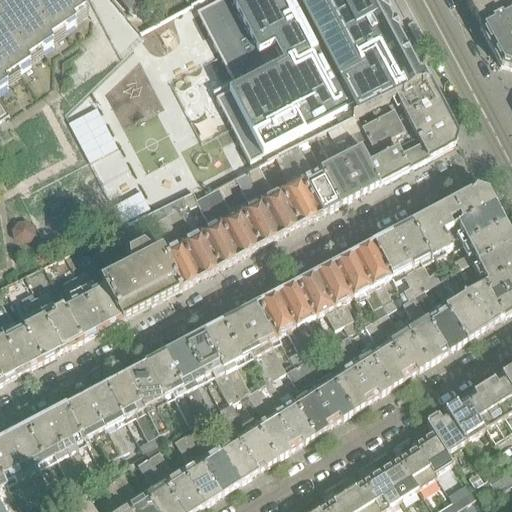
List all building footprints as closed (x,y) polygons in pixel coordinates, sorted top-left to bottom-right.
[(0,124),(9,119),(0,105),(0,95),(9,90),(6,86),(13,81),(17,79),(31,70),(31,69),(29,65),(37,60),(40,57),(53,49),(53,48),(51,45),(62,37),(77,28),(74,24),(86,16),(76,2),(79,0),(3,0),(0,2),(0,124)] [(115,0),(128,16),(147,0),(115,0)] [(293,0),(294,1),(295,0),(317,0),(328,20),(319,25),(333,53),(342,48),(357,76),(340,85),(358,119),(394,100),(427,82),(425,78),(417,82),(394,40),(396,39),(391,30),(389,31),(384,22),(386,21),(374,0),(373,1),(373,0),(293,0)] [(487,0),(463,0),(464,1),(463,2),(468,10),(487,0)] [(480,32),(511,15),(511,0),(487,0),(468,10),(473,19),(480,32)] [(511,73),(511,15),(480,32),(501,71),(511,74),(511,73)] [(355,146),(438,102),(430,86),(429,86),(427,82),(394,100),(401,113),(361,134),(354,121),(345,126),(355,146)] [(366,165),(449,122),(438,102),(355,146),(366,165)] [(454,150),(457,139),(449,122),(366,165),(379,190),(454,150)] [(379,190),(366,165),(355,146),(345,126),(326,136),(332,148),(360,200),(379,190)] [(360,200),(332,148),(322,154),(329,167),(320,171),(341,210),(360,200)] [(341,210),(320,171),(310,176),(303,163),(301,164),(295,152),(286,157),(320,221),(341,210)] [(320,221),(286,157),(275,163),(289,189),(281,193),(301,231),(320,221)] [(301,231),(281,193),(272,198),(264,185),(258,171),(246,177),(281,242),(301,231)] [(281,242),(246,177),(235,183),(251,210),(241,215),(261,252),(281,242)] [(461,226),(494,209),(487,196),(477,193),(442,211),(449,225),(458,220),(461,226)] [(261,252),(241,215),(232,220),(218,194),(208,199),(242,263),(261,252)] [(198,209),(196,205),(195,203),(192,198),(183,202),(187,209),(189,213),(198,209)] [(242,263),(208,199),(196,205),(198,209),(210,232),(202,237),(221,274),(242,263)] [(194,241),(179,213),(187,209),(183,202),(163,212),(167,220),(169,219),(202,283),(221,274),(202,237),(194,241)] [(466,248),(504,227),(494,209),(461,226),(456,228),(466,248)] [(452,253),(444,237),(453,232),(449,225),(442,211),(412,227),(428,258),(431,264),(452,253)] [(202,283),(169,219),(167,220),(163,212),(156,215),(145,221),(149,230),(156,227),(171,253),(164,257),(182,294),(202,283)] [(133,260),(134,272),(105,288),(105,289),(104,290),(123,325),(152,310),(182,294),(164,257),(158,245),(146,251),(133,227),(124,232),(130,242),(123,249),(133,260)] [(418,264),(428,258),(412,227),(392,238),(424,297),(441,286),(442,284),(438,276),(428,281),(418,264)] [(477,268),(511,248),(511,242),(504,227),(466,248),(477,268)] [(424,297),(392,238),(373,248),(392,282),(401,277),(409,292),(399,298),(404,308),(413,303),(424,297)] [(384,286),(392,282),(373,248),(353,258),(386,320),(387,319),(382,311),(391,306),(383,291),(384,286)] [(466,302),(486,291),(511,276),(511,248),(477,268),(487,287),(478,291),(474,282),(478,280),(473,271),(459,278),(458,276),(452,279),(466,302)] [(386,320),(353,258),(335,268),(353,302),(360,299),(364,301),(377,324),(386,320)] [(475,270),(469,258),(453,267),(458,276),(459,278),(473,271),(475,270)] [(346,306),(353,302),(335,268),(316,278),(345,330),(350,340),(358,336),(353,325),(345,311),(346,306)] [(123,325),(104,290),(96,294),(86,276),(74,282),(102,336),(123,325)] [(511,318),(511,276),(486,291),(504,323),(511,318)] [(345,330),(316,278),(297,288),(315,322),(323,318),(326,320),(334,336),(345,330)] [(486,334),(466,302),(452,279),(442,284),(441,286),(451,300),(442,306),(467,347),(486,334)] [(102,336),(74,282),(62,289),(71,306),(64,310),(83,346),(102,336)] [(308,326),(315,322),(297,288),(277,298),(305,350),(315,345),(308,330),(308,326)] [(83,346),(64,310),(55,314),(43,291),(32,296),(36,303),(63,357),(83,346)] [(504,323),(486,291),(466,302),(486,334),(504,323)] [(467,347),(442,306),(433,312),(424,297),(413,303),(448,359),(467,347)] [(305,350),(277,298),(259,308),(278,342),(284,338),(288,340),(296,355),(305,350)] [(63,357),(36,303),(34,304),(32,299),(21,305),(23,310),(32,327),(24,331),(43,368),(63,357)] [(448,359),(413,303),(404,308),(403,309),(413,325),(405,331),(429,371),(441,363),(448,359)] [(270,349),(279,345),(278,342),(259,308),(241,318),(276,384),(278,382),(282,380),(293,373),(291,367),(283,372),(270,349)] [(43,368),(24,331),(16,335),(3,310),(0,311),(0,333),(23,378),(43,368)] [(276,384),(241,318),(222,327),(242,363),(250,359),(263,383),(254,387),(255,388),(258,394),(259,393),(276,384)] [(429,371),(405,331),(397,336),(387,319),(386,320),(377,324),(375,325),(411,382),(418,378),(429,371)] [(411,382),(375,325),(363,332),(374,349),(367,354),(392,394),(403,387),(403,386),(411,382)] [(234,368),(242,363),(222,327),(204,337),(239,405),(247,400),(258,394),(255,388),(246,393),(234,368)] [(23,378),(0,333),(0,381),(4,388),(23,378)] [(239,405),(204,337),(185,347),(203,383),(212,379),(226,407),(218,411),(221,415),(231,409),(239,405)] [(362,345),(357,337),(351,341),(356,350),(362,345)] [(392,394),(367,354),(359,359),(347,342),(339,346),(337,347),(373,405),(392,394)] [(195,387),(203,383),(185,347),(163,359),(200,427),(212,420),(219,416),(221,415),(218,411),(210,415),(195,387)] [(373,405),(337,347),(325,355),(336,373),(329,378),(355,417),(365,411),(365,410),(373,405)] [(200,427),(163,359),(145,368),(163,404),(172,399),(187,427),(178,432),(180,436),(181,438),(182,437),(193,431),(200,427)] [(355,417),(329,378),(321,383),(309,364),(297,371),(334,430),(342,425),(355,417)] [(172,441),(155,408),(163,404),(145,368),(125,379),(161,449),(164,447),(181,438),(180,436),(172,441)] [(334,430),(297,371),(293,373),(282,380),(284,384),(288,381),(298,397),(290,401),(316,442),(328,434),(327,434),(334,430)] [(511,375),(501,382),(511,400),(511,375)] [(161,449),(125,379),(106,389),(124,424),(133,420),(147,446),(139,451),(143,458),(145,457),(152,453),(156,451),(161,449)] [(316,442),(290,401),(283,406),(272,390),(280,385),(278,382),(276,384),(259,393),(297,453),(316,442)] [(511,400),(501,382),(482,394),(511,440),(511,400)] [(129,456),(115,429),(124,424),(106,389),(86,400),(118,462),(129,456)] [(297,453),(259,393),(258,394),(247,400),(260,421),(253,426),(278,466),(290,458),(289,458),(297,453)] [(511,441),(511,440),(482,394),(464,405),(485,438),(494,453),(511,441)] [(118,462),(86,400),(65,411),(84,446),(94,441),(99,452),(107,467),(113,477),(123,471),(118,462)] [(485,438),(464,405),(463,406),(457,410),(456,410),(446,417),(466,449),(485,438)] [(278,466),(253,426),(247,418),(240,423),(231,409),(221,415),(219,416),(221,419),(259,477),(266,473),(278,466)] [(75,451),(84,446),(65,411),(46,421),(80,486),(90,480),(75,451)] [(466,449),(446,417),(445,418),(438,422),(426,429),(431,437),(448,461),(466,449)] [(259,477),(221,419),(211,425),(223,444),(215,449),(241,489),(259,478),(259,477)] [(80,486),(46,421),(27,431),(46,466),(54,462),(69,491),(60,495),(64,503),(69,501),(84,493),(80,486)] [(36,471),(44,467),(46,466),(27,431),(8,441),(41,506),(52,500),(36,471)] [(241,489),(215,449),(208,454),(193,431),(182,437),(223,501),(241,489)] [(204,511),(223,501),(182,437),(181,438),(164,447),(169,454),(176,450),(187,467),(179,472),(204,511)] [(448,461),(431,437),(422,442),(422,446),(416,450),(435,481),(453,469),(448,461)] [(43,511),(41,506),(8,441),(0,445),(0,477),(6,489),(10,496),(19,492),(27,509),(22,511),(43,511)] [(435,481),(416,450),(406,457),(406,461),(400,465),(419,495),(437,484),(435,481)] [(204,511),(179,472),(172,477),(156,451),(152,453),(145,457),(178,511),(204,511)] [(178,511),(145,457),(143,458),(126,469),(130,475),(138,470),(151,490),(143,495),(153,511),(178,511)] [(419,495),(400,465),(392,470),(388,468),(379,473),(401,507),(419,495)] [(392,511),(401,507),(379,473),(369,480),(369,484),(363,488),(378,511),(392,511)] [(497,500),(511,490),(511,480),(510,477),(491,489),(493,493),(497,500)] [(153,511),(143,495),(136,500),(123,479),(112,486),(128,511),(153,511)] [(493,493),(491,489),(488,485),(479,491),(485,499),(493,493)] [(128,511),(112,486),(101,493),(113,511),(128,511)] [(378,511),(363,488),(355,493),(352,491),(343,496),(352,511),(378,511)] [(485,499),(479,491),(471,496),(476,504),(485,499)] [(91,511),(84,500),(87,498),(84,493),(69,501),(76,511),(91,511)] [(352,511),(343,496),(333,503),(333,507),(327,511),(352,511)] [(476,504),(471,496),(461,502),(466,510),(476,504)] [(76,511),(69,501),(64,503),(49,511),(76,511)] [(463,511),(466,510),(461,502),(452,508),(454,511),(463,511)]
